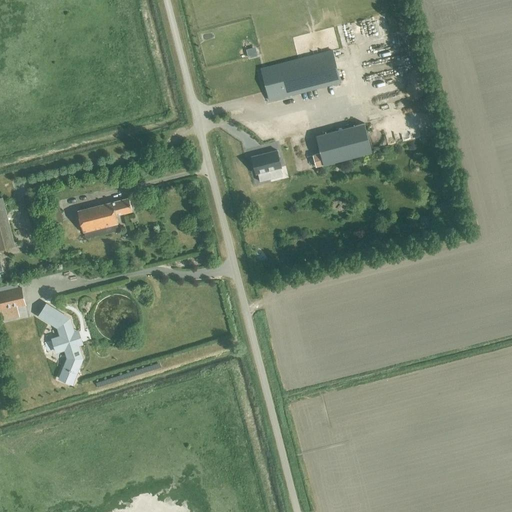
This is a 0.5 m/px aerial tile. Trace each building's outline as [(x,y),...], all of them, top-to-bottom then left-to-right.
[(264,70),(272,101),(341,84),(333,53),(264,70)] [(313,157),(316,169),(372,154),(365,125),(316,138),(321,155),(313,157)] [(277,150),(251,156),(256,174),(258,173),(260,182),(270,179),(268,171),(281,167),(277,150)] [(0,196),(0,249),(15,245),(2,196),(0,196)] [(77,211),(83,232),(118,223),(115,215),(132,210),(128,198),(77,211)] [(42,205),(47,225),(63,221),(58,201),(42,205)] [(125,216),(127,224),(137,222),(135,214),(125,216)] [(21,287),(0,292),(0,309),(25,304),(21,287)] [(45,304),(39,315),(47,320),(48,318),(54,322),(53,324),(63,330),(64,335),(56,337),(60,350),(68,347),(70,352),(64,367),(76,372),(82,358),(81,356),(77,357),(75,351),(79,350),(77,345),(79,344),(75,331),(73,332),(69,318),(47,304),(46,304),(45,304)]
